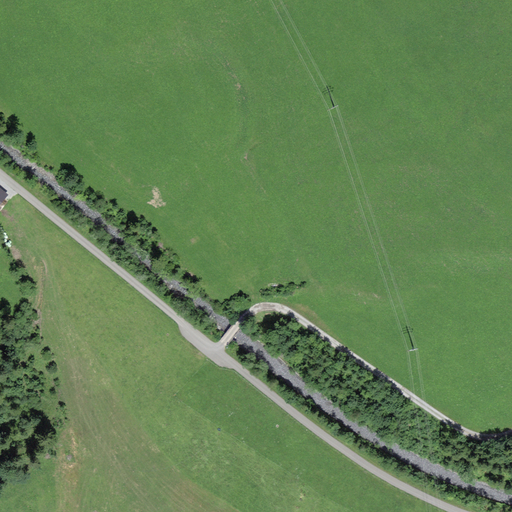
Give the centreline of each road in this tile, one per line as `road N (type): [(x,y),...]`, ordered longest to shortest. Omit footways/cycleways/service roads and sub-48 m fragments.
road 1 (residential): [(0,173),(325,437),(462,511)]
road 2 (track): [(216,350),(244,317),(270,306),(469,436),(511,433)]
